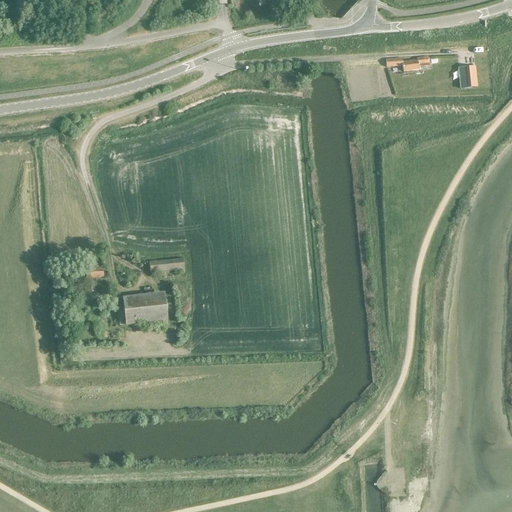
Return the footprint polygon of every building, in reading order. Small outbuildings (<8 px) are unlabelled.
[(402,67),(403,73),(419,70),(418,66),(428,64),(427,58),(417,59),(417,61),(402,63),(402,62),(399,62),(398,59),(385,60),(386,68),(402,67)] [(466,68),(458,69),(458,71),(460,90),(476,88),(474,67),(466,68)] [(179,275),(185,275),(184,260),(149,264),(150,273),(179,271),(179,275)] [(86,280),(104,278),(103,269),(86,270),(86,280)] [(91,297),(101,296),(100,292),(96,293),(95,284),(87,285),(88,294),(91,294),(91,297)] [(135,297),(123,298),(126,326),(138,325),(135,297)]
